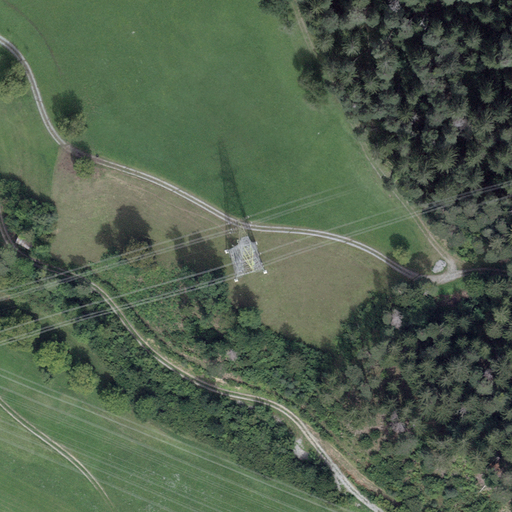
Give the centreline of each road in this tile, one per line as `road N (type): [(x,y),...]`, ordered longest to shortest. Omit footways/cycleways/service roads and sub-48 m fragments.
road 1 (track): [(451,274),(416,279),(349,242),(245,227),(72,150),(45,118),(30,70),(0,39)]
road 2 (track): [(0,221),(14,249),(100,292),(164,362),(298,421),(349,489),(377,511)]
road 3 (track): [(0,398),(73,462),(111,511)]
